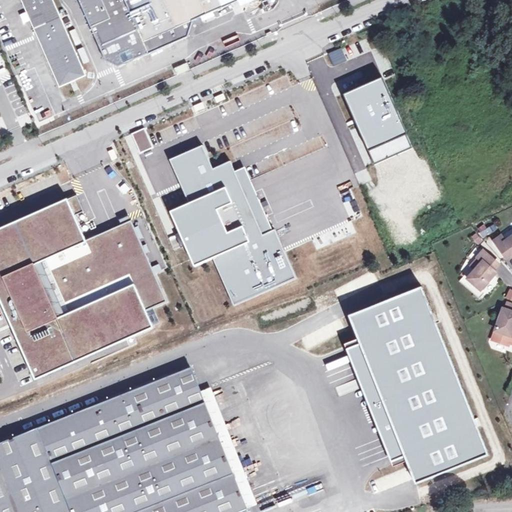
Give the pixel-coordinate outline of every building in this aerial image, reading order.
[(53,0),(21,0),(60,88),(87,76),(53,0)] [(78,0),(105,60),(118,66),(187,36),(192,22),(231,4),(230,2),(233,0),(243,0),(248,2),(253,0),(78,0)] [(221,11),(224,17),(242,9),(239,3),(221,11)] [(187,64),(184,65),(174,69),(177,75),(190,70),(187,64)] [(280,87),(289,86),(288,77),(279,78),(280,87)] [(239,110),(283,88),(278,79),(229,103),(228,101),(221,104),(216,96),(195,107),(198,112),(215,104),(221,116),(238,107),(239,110)] [(16,109),(24,106),(20,96),(12,99),(16,109)] [(132,134),(140,154),(154,148),(145,128),(132,134)] [(204,146),(173,160),(193,205),(174,213),(199,268),(216,260),(237,306),(296,279),(246,168),(236,173),(231,162),(215,170),(204,146)] [(335,242),(356,232),(339,198),(340,191),(352,185),(344,169),(344,161),(333,160),(332,158),(310,156),(303,159),(308,169),(309,166),(323,194),(314,199),(313,203),(303,208),(298,198),(286,205),(278,204),(277,212),(269,216),(274,227),(275,228),(285,246),(292,247),(320,233),(331,234),(335,242)] [(286,164),(288,185),(300,184),(298,163),(286,164)] [(71,201),(0,231),(0,289),(40,382),(159,332),(150,310),(167,302),(133,224),(89,242),(71,201)] [(483,238),(499,229),(494,221),(478,230),(483,238)] [(472,240),(480,245),(484,238),(475,233),(472,240)] [(511,237),(507,241),(502,236),(495,241),(506,257),(511,253),(511,237)] [(491,274),(493,271),(499,264),(484,251),(478,258),(483,262),(467,279),(480,291),(494,276),(491,274)] [(476,258),(462,272),(468,277),(482,263),(476,258)] [(425,290),(355,318),(366,346),(353,351),(398,463),(411,459),(421,485),(492,457),(425,290)] [(511,313),(502,310),(495,332),(511,338),(511,335),(511,313)] [(511,335),(511,338),(495,332),(491,341),(508,347),(509,344),(511,345),(511,335)] [(250,511),(194,368),(41,429),(73,511),(250,511)] [(252,415),(231,421),(237,444),(259,438),(252,415)] [(74,511),(41,429),(0,444),(0,511),(74,511)] [(253,479),(263,474),(252,453),(242,458),(253,479)] [(245,486),(250,507),(256,506),(251,485),(245,486)]
